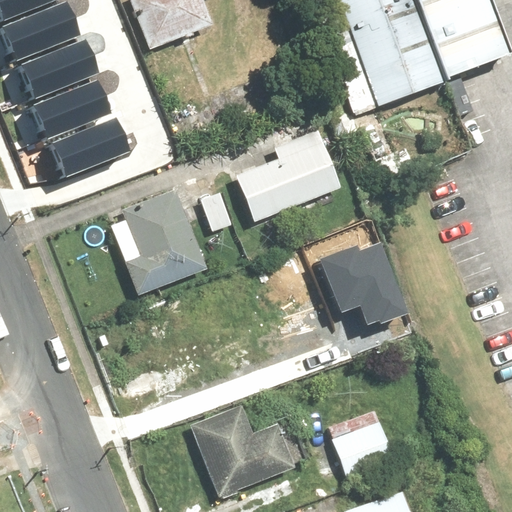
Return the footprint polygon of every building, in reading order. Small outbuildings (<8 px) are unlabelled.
[(0,0),(0,19),(46,0),(0,0)] [(128,0),(149,50),(214,24),(203,0),(128,0)] [(334,0),(374,106),(442,81),(412,0),(334,0)] [(412,0),(442,81),(451,78),(511,56),(511,54),(492,0),(412,0)] [(68,4),(4,30),(17,60),(80,33),(68,4)] [(85,42),(21,69),(34,98),(97,72),(85,42)] [(100,81),(36,107),(49,137),(112,110),(100,81)] [(117,118),(54,145),(66,174),(130,148),(117,118)] [(342,182),(319,125),(274,143),(279,153),(233,172),(252,218),(342,182)] [(194,196),(209,233),(235,222),(220,186),(194,196)] [(174,189),(107,216),(138,292),(205,265),(174,189)] [(308,262),(334,342),(399,321),(373,241),(308,262)] [(236,278),(143,318),(164,365),(160,367),(168,384),(214,364),(206,346),(230,336),(239,358),(266,347),(236,278)] [(240,400),(186,420),(216,496),(298,464),(280,418),(252,430),(240,400)] [(377,403),(324,422),(344,478),(397,460),(377,403)] [(413,511),(403,486),(341,511),(413,511)]
